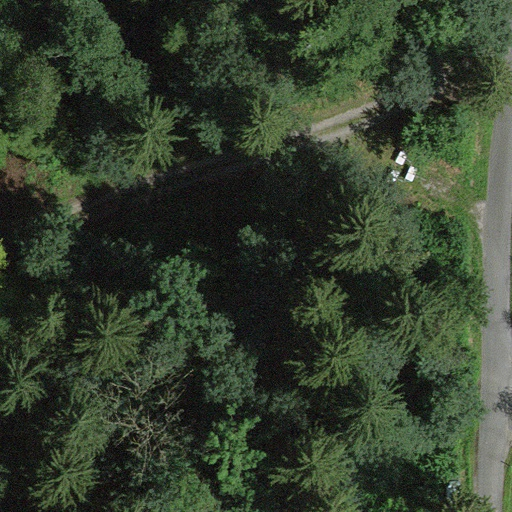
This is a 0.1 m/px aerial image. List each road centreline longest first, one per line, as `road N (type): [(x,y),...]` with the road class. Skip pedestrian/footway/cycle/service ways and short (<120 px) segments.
road 1 (track): [(0,222),(33,222),(499,67)]
road 2 (track): [(492,511),(499,67),(511,32)]
